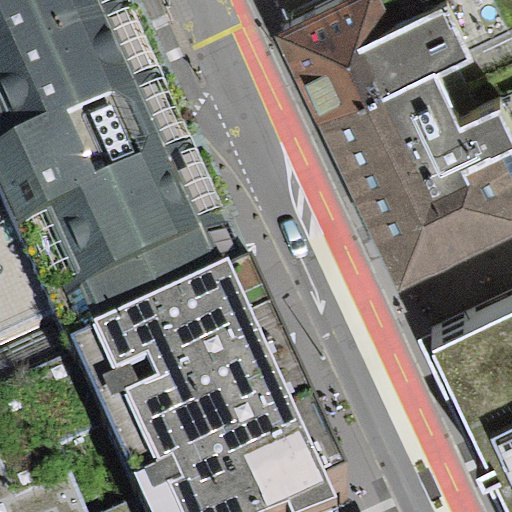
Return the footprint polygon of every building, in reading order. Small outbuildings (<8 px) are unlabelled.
[(0,0),(0,209),(18,250),(57,234),(96,350),(230,288),(221,263),(210,268),(198,241),(124,78),(89,0),(0,0)] [(225,230),(118,0),(89,0),(124,78),(198,241),(225,230)] [(511,0),(322,0),(287,18),(405,273),(511,221),(511,0)] [(0,511),(140,511),(72,363),(96,350),(57,234),(18,250),(0,209),(0,511)] [(435,325),(420,331),(506,506),(511,503),(511,281),(433,319),(435,325)] [(330,511),(230,288),(96,350),(72,363),(140,511),(330,511)]
